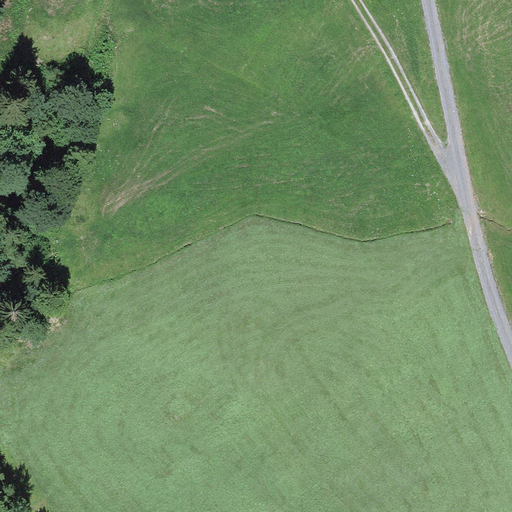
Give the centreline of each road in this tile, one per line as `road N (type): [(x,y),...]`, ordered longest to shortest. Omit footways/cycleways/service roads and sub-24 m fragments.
road 1 (track): [(511,375),(451,185),(416,0)]
road 2 (track): [(451,185),(348,0)]
